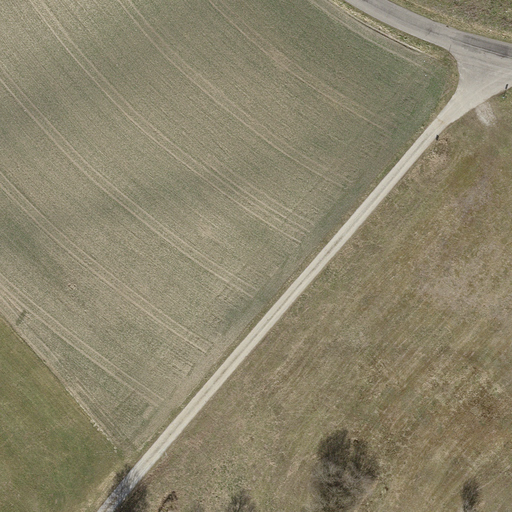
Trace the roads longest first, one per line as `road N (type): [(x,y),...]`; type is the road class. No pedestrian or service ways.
road 1 (track): [(501,63),(114,511)]
road 2 (residential): [(363,0),(511,65)]
